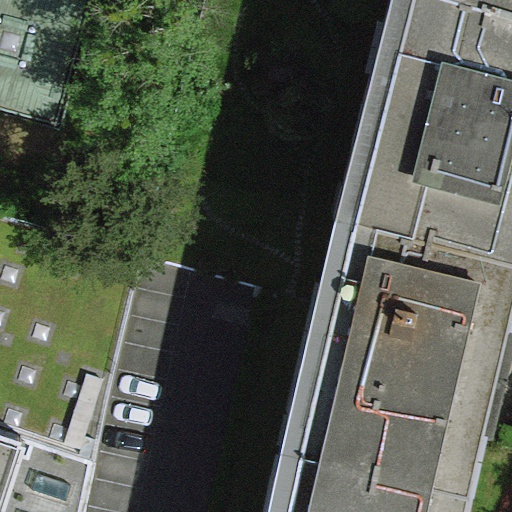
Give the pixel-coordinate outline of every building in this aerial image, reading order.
[(0,0),(0,108),(59,125),(93,0),(0,0)] [(511,14),(461,0),(392,0),(338,214),(511,258),(511,14)] [(511,0),(461,0),(511,14),(511,0)] [(511,258),(338,214),(282,448),(469,492),(511,307),(511,258)] [(0,428),(30,437),(97,462),(139,277),(46,251),(51,232),(0,216),(0,428)] [(0,511),(5,511),(30,437),(0,428),(0,511)] [(5,511),(85,511),(97,462),(30,437),(5,511)] [(267,511),(464,511),(469,492),(282,448),(267,511)]
